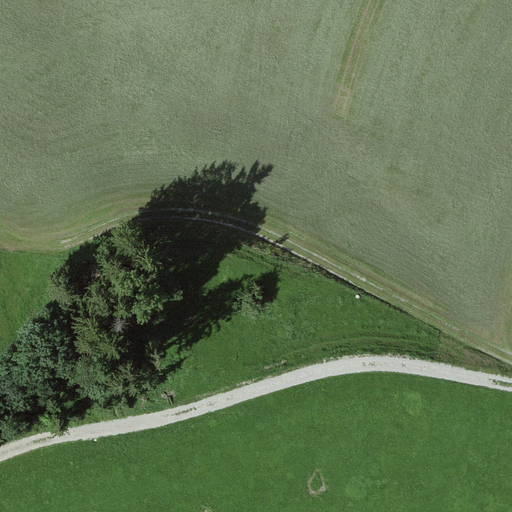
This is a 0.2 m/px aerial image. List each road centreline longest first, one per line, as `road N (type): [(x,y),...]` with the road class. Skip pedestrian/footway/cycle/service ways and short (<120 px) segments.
road 1 (track): [(511,355),(255,227),(201,211),(148,216),(60,247),(16,236),(0,221)]
road 2 (track): [(511,384),(350,363),(0,457)]
